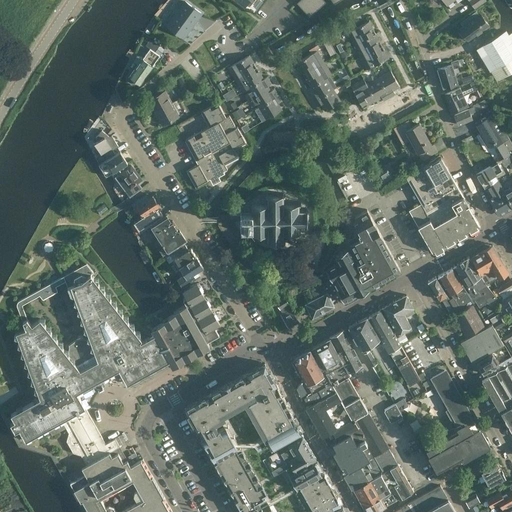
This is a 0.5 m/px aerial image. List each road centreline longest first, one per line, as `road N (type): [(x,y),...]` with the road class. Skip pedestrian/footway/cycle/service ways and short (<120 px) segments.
road 1 (residential): [(268,350),(125,136),(123,118),(127,102),(190,47),(225,27),(238,45),(289,0)]
road 2 (residential): [(181,511),(147,452),(149,413),(268,350)]
road 3 (residential): [(511,461),(410,278)]
road 4 (residential): [(268,350),(410,278)]
road 5 (residential): [(493,230),(432,85)]
road 6 (tertiary): [(0,116),(73,0)]
